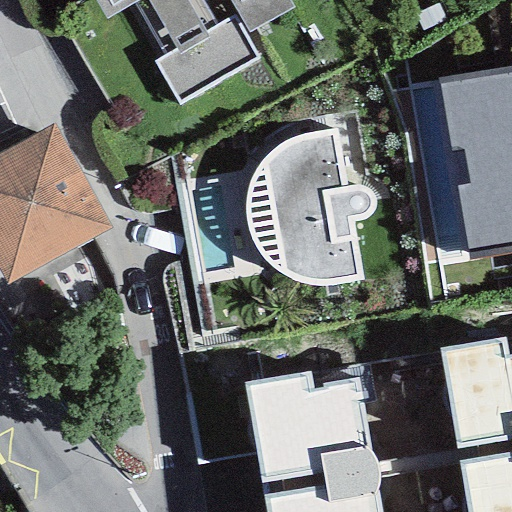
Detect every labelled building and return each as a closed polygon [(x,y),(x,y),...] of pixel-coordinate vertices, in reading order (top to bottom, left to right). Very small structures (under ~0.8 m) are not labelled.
[(93,0),(105,19),(133,3),(163,54),(151,60),(177,104),(259,55),(246,33),(293,5),(290,0),(93,0)] [(467,260),(511,252),(511,66),(437,80),(467,260)] [(52,124),(0,152),(0,272),(7,285),(110,228),(52,124)] [(343,190),(333,131),(301,135),(277,144),(258,164),(246,184),(245,204),(244,222),(252,245),(261,258),(271,265),(287,278),(303,285),(326,286),(344,284),(362,282),(349,220),(363,217),(373,210),(371,198),(363,189),(353,189),(343,190)] [(504,336),(438,349),(465,511),(511,511),(511,348),(508,349),(504,336)] [(309,372),(243,384),(264,511),(380,511),(378,492),(378,486),(378,476),(378,469),(374,462),(369,456),(357,380),(313,385),(309,372)]
